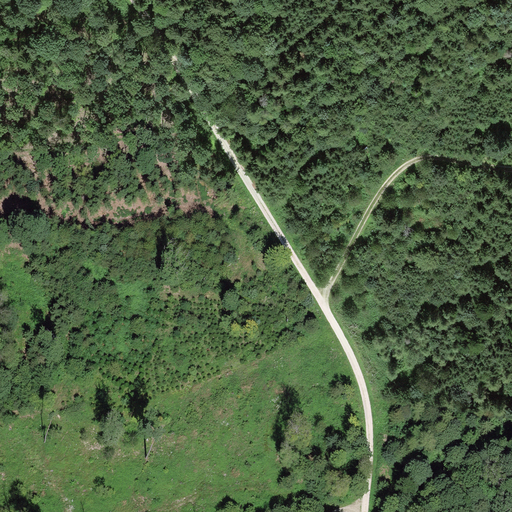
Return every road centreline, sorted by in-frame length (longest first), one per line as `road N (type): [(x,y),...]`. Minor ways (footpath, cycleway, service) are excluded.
road 1 (track): [(130,0),(355,365),(366,447),(359,511)]
road 2 (track): [(318,299),(379,192),(408,163),(432,158),(511,170)]
